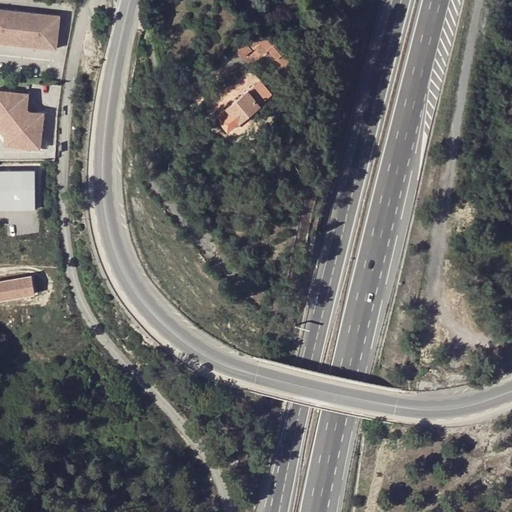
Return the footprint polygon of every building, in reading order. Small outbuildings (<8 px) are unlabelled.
[(60,16),(0,10),(0,43),(57,49),(60,16)] [(271,46),(262,36),(252,43),(255,49),(245,57),(249,63),(271,46)] [(225,112),(235,126),(278,97),(266,84),(225,112)] [(0,127),(4,133),(3,141),(43,144),(46,111),(30,110),(32,92),(0,89),(0,127)] [(36,171),(0,170),(0,208),(35,209),(36,171)] [(0,296),(37,290),(34,274),(0,279),(0,296)]
